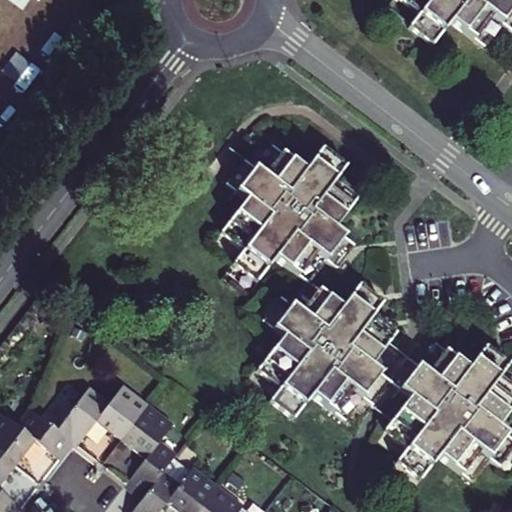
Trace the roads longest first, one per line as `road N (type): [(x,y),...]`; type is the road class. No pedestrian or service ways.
road 1 (tertiary): [(259,16),(511,209)]
road 2 (residential): [(0,278),(188,33)]
